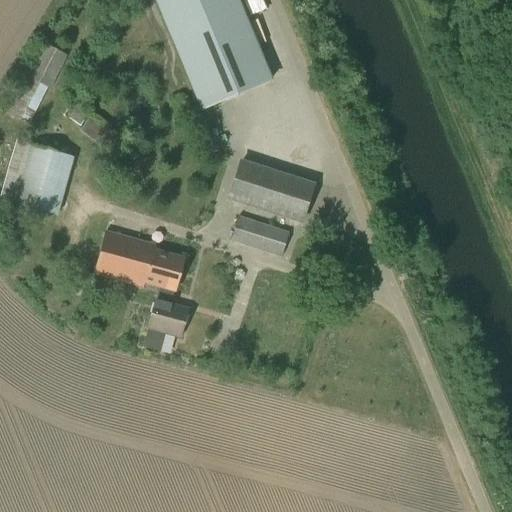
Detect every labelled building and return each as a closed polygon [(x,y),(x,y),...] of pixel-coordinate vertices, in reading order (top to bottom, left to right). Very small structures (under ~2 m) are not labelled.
[(158,0),(204,110),(270,82),(236,0),(158,0)] [(51,90),(67,56),(40,43),(23,76),(51,90)] [(79,127),(87,115),(70,104),(63,116),(79,127)] [(0,200),(58,216),(74,158),(15,141),(0,196),(0,200)] [(301,223),(313,185),(242,162),(229,200),(301,223)] [(281,258),(289,233),(238,217),(230,241),(281,258)] [(143,283),(159,288),(173,292),(175,292),(184,258),(154,250),(156,246),(106,232),(95,275),(142,288),(143,283)] [(170,305),(173,292),(159,288),(149,330),(148,330),(143,348),(160,352),(165,334),(180,338),(187,309),(170,305)]
